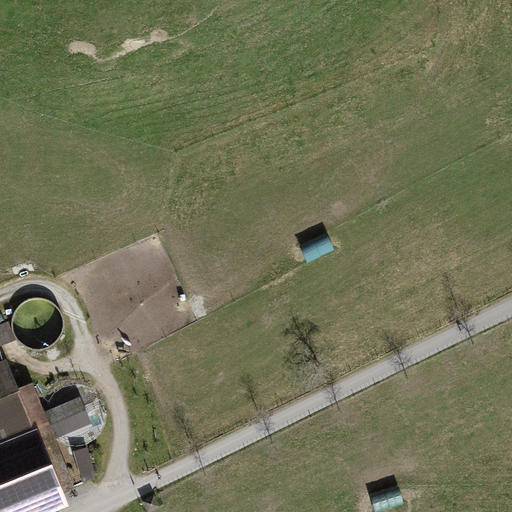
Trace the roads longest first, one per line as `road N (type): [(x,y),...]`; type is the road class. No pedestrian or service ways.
road 1 (residential): [(511,309),(93,511)]
road 2 (unknown): [(0,322),(50,306),(79,327),(124,422),(118,499)]
